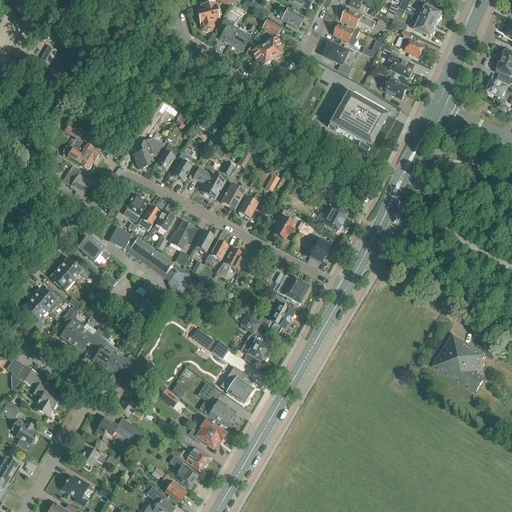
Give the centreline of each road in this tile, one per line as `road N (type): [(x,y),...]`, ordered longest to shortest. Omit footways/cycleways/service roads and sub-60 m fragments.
road 1 (residential): [(0,313),(115,180),(130,178),(344,292)]
road 2 (primary): [(216,511),(344,292)]
road 3 (residential): [(333,0),(300,61),(265,90),(181,37),(179,0)]
road 4 (residential): [(24,511),(81,404),(0,331)]
road 5 (unclassified): [(511,270),(390,201)]
